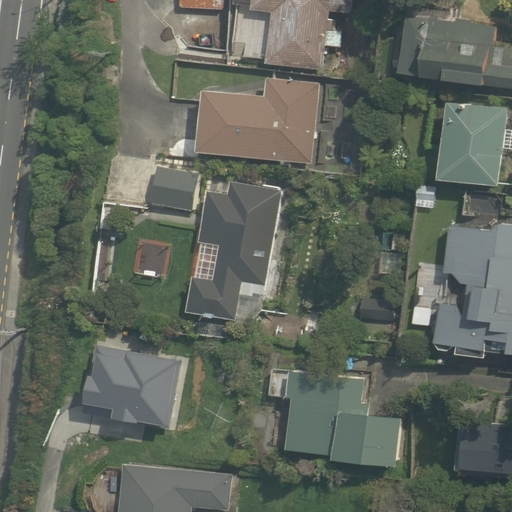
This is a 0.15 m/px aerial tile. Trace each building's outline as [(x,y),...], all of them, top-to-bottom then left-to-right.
[(226,0),(183,0),(183,6),(226,9),(226,0)] [(348,0),(256,0),(256,10),(277,11),(273,63),(327,67),(329,45),(345,46),(348,0)] [(499,20),(417,11),(409,73),(511,84),(511,57),(494,55),(499,20)] [(270,97),(216,91),(209,150),(315,162),(323,85),(272,79),(270,97)] [(505,182),(508,148),(511,148),(511,126),(510,126),(511,103),(455,98),(454,111),(433,109),(430,144),(451,146),(448,177),(505,182)] [(205,165),(158,160),(153,206),(199,212),(205,165)] [(233,192),(211,188),(192,310),(240,318),(244,291),(278,296),(284,256),(275,255),(287,183),(235,174),(233,192)] [(368,196),(340,195),(339,221),(367,222),(368,196)] [(511,230),(455,224),(449,273),(474,276),(471,306),(448,304),(444,342),(464,345),(463,356),(493,359),(494,353),(511,354),(511,230)] [(399,297),(368,294),(366,317),(396,320),(399,297)] [(115,354),(102,351),(93,383),(113,389),(107,407),(157,422),(177,356),(120,339),(115,354)] [(369,378),(279,370),(277,390),(298,392),(296,413),(283,412),(281,430),(295,431),(293,450),(343,454),(343,457),(404,463),(409,416),(366,412),(369,378)] [(511,436),(471,433),(468,468),(511,471),(511,436)] [(231,470),(108,460),(103,511),(194,511),(194,508),(228,511),(231,470)]
